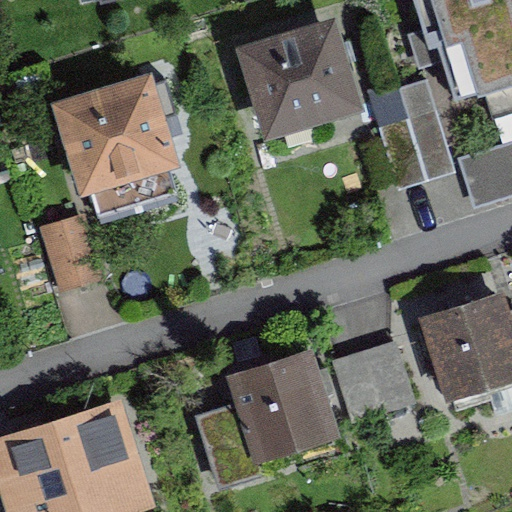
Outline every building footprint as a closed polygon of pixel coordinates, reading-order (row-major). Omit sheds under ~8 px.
[(97,0),(100,9),(137,0),(97,0)] [(511,0),(429,0),(463,116),(511,101),(511,0)] [(338,27),(241,57),(270,147),(366,117),(338,27)] [(154,84),(56,115),(85,207),(183,175),(154,84)] [(438,121),(408,130),(426,192),(456,183),(438,121)] [(85,225),(42,239),(62,297),(104,283),(85,225)] [(511,314),(507,301),(422,328),(450,414),(511,394),(511,314)] [(417,413),(398,352),(336,372),(356,433),(417,413)] [(315,356),(226,383),(253,471),(342,444),(315,356)] [(150,511),(121,410),(0,445),(0,482),(8,511),(150,511)]
